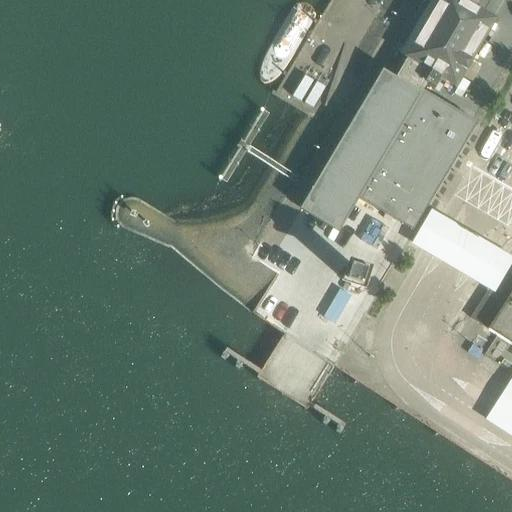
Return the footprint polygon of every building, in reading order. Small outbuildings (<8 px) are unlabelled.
[(338,234),(358,200),(412,232),(422,217),(476,125),(422,92),(425,86),(433,91),(440,80),(455,89),(496,21),(474,8),(479,0),(504,0),(511,4),(511,0),(438,0),(404,59),(407,60),(395,80),(382,72),(299,211),(338,234)] [(468,237),(451,227),(447,234),(437,251),(433,259),(450,268),(472,282),(496,295),(511,267),(511,262),(491,250),(468,237)] [(342,288),(365,295),(373,271),(349,264),(342,288)] [(339,291),(323,318),(334,325),(350,298),(339,291)] [(511,291),(505,302),(500,299),(494,308),(488,317),(493,321),(487,331),(497,338),(511,347),(511,291)] [(488,317),(494,308),(482,300),(469,319),(487,331),(493,321),(488,317)] [(445,423),(475,441),(511,387),(511,384),(511,378),(509,376),(492,366),(484,361),(445,423)]
